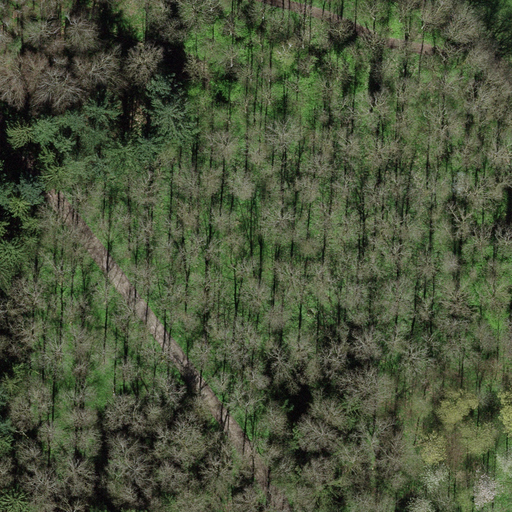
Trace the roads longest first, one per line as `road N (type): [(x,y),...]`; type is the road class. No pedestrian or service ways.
road 1 (track): [(279,511),(0,137)]
road 2 (track): [(487,65),(253,0)]
